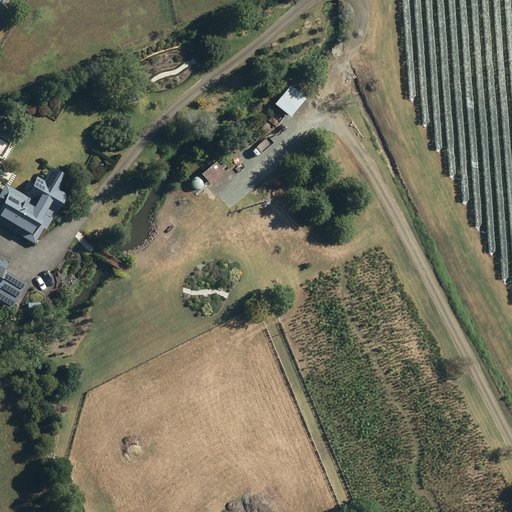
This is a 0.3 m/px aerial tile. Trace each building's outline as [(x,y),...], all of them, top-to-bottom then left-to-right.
[(291,116),(308,94),(299,87),(282,110),(291,116)] [(0,156),(6,160),(27,124),(2,109),(0,112),(0,156)] [(228,171),(218,159),(202,172),(212,184),(228,171)] [(0,192),(0,223),(35,245),(46,228),(46,229),(57,211),(50,206),(55,199),(65,205),(73,193),(64,187),(72,175),(55,164),(45,178),(39,174),(34,182),(44,189),(35,203),(34,202),(36,199),(7,181),(0,192)] [(0,299),(13,307),(28,279),(8,268),(11,262),(0,255),(0,299)] [(43,302),(29,301),(29,310),(43,311),(43,302)]
